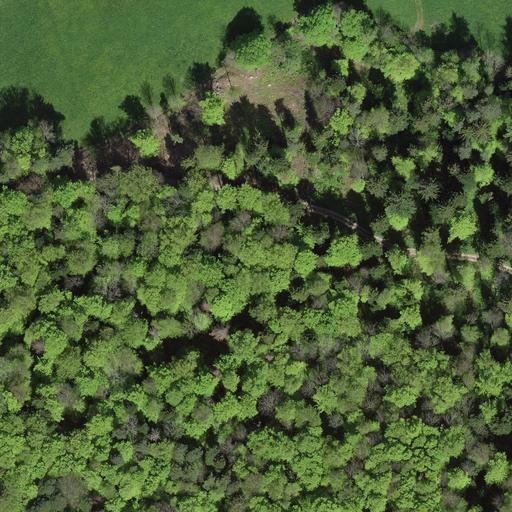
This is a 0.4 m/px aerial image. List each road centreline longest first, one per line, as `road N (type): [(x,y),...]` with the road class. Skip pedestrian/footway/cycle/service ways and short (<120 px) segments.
road 1 (track): [(417,0),(419,23),(406,34),(355,10),(323,8),(281,33),(261,62),(199,86),(54,169),(68,181),(272,195),(387,243)]
road 2 (track): [(0,396),(110,437),(237,459),(340,511)]
road 3 (track): [(511,271),(387,243)]
